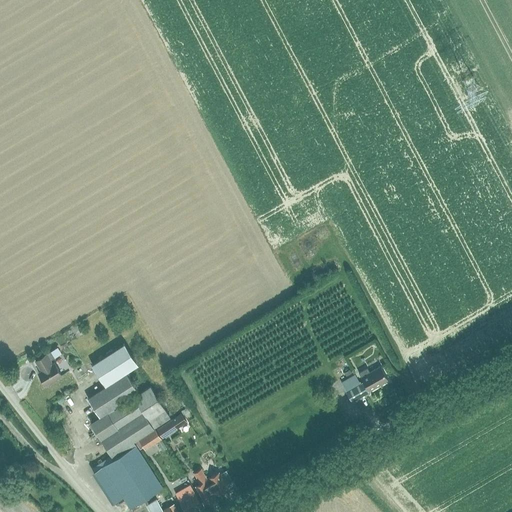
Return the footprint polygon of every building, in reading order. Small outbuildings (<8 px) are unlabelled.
[(170,417),(159,400),(150,386),(115,408),(113,407),(138,391),(125,370),(136,363),(124,344),(92,364),(106,386),(88,397),(100,416),(90,423),(113,458),(94,471),(104,486),(113,480),(131,507),(163,486),(133,440),(170,417)] [(35,360),(41,370),(38,372),(46,384),(62,374),(54,362),(52,363),(50,360),(55,357),(51,351),(35,360)] [(365,381),(347,391),(353,402),(372,392),(370,390),(390,379),(382,366),(372,372),(370,367),(360,372),(365,381)] [(182,419),(178,409),(171,412),(175,422),(182,419)] [(163,437),(177,428),(171,419),(158,428),(163,437)] [(161,438),(154,428),(139,438),(139,439),(144,446),(146,448),(161,438)] [(139,439),(136,441),(140,448),(144,446),(139,439)] [(162,439),(158,442),(163,450),(167,447),(162,439)] [(207,478),(201,468),(194,472),(200,482),(196,485),(206,503),(215,497),(214,494),(218,492),(219,493),(228,487),(219,471),(209,477),(210,477),(207,478)] [(189,511),(203,504),(191,483),(175,493),(181,502),(180,502),(186,511),(189,511)] [(162,509),(156,499),(147,504),(151,511),(179,511),(174,503),(162,509)]
